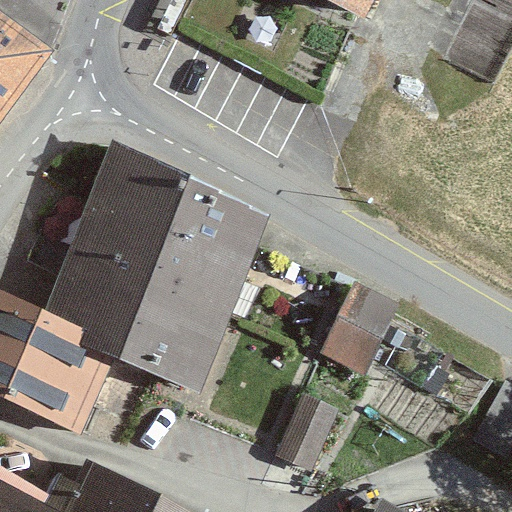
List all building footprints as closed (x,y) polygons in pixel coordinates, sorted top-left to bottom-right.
[(297,0),(344,24),(356,0),(297,0)] [(0,125),(51,58),(0,18),(0,125)] [(127,263),(158,175),(108,149),(45,317),(99,344),(127,263)] [(127,263),(229,316),(263,230),(158,175),(127,263)] [(197,393),(229,316),(127,263),(99,344),(114,352),(197,393)] [(362,370),(393,303),(351,284),(320,351),(362,370)] [(0,396),(79,430),(114,352),(99,344),(45,317),(0,294),(0,396)] [(511,461),(511,386),(502,382),(473,443),(511,461)] [(308,387),(281,448),(317,464),(345,402),(308,387)] [(166,511),(54,462),(26,511),(166,511)] [(0,511),(17,511),(0,500),(0,511)]
